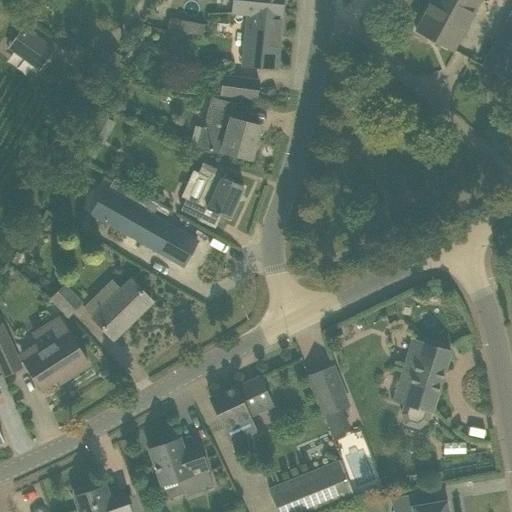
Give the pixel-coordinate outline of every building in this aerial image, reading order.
[(284,0),(233,0),(232,14),(246,15),(282,19),(282,17),(283,17),(284,0)] [(480,0),(432,0),(416,30),(453,50),(480,0)] [(277,69),(282,19),(246,15),(241,66),(277,69)] [(511,16),(489,60),(485,67),(497,74),(511,81),(511,16)] [(203,38),(205,25),(180,20),(178,33),(203,38)] [(28,56),(28,57),(39,65),(40,64),(41,64),(50,51),(49,51),(50,50),(51,50),(54,46),(24,25),(11,44),(26,55),(27,54),(28,56)] [(123,56),(107,47),(90,78),(105,87),(123,56)] [(493,82),(508,90),(511,82),(511,81),(497,74),(493,82)] [(223,75),(221,95),(257,99),(259,80),(223,75)] [(92,104),(76,95),(61,121),(77,130),(92,104)] [(189,145),(198,147),(222,154),(223,151),(252,158),(261,126),(232,118),(236,104),(212,98),(203,128),(194,125),(189,145)] [(196,204),(211,210),(230,218),(244,187),(222,177),(224,172),(202,163),(197,173),(207,177),(196,204)] [(176,275),(183,265),(197,241),(180,231),(107,189),(92,216),(119,231),(114,240),(176,275)] [(129,278),(120,287),(112,279),(85,306),(92,314),(90,317),(99,326),(100,324),(114,339),(126,326),(125,325),(130,320),(132,321),(152,301),(129,278)] [(52,298),(68,315),(81,303),(65,285),(52,298)] [(70,376),(89,364),(58,316),(32,334),(37,343),(20,353),(42,389),(67,372),(70,376)] [(0,324),(0,367),(0,368),(4,375),(22,367),(1,324),(0,324)] [(403,403),(405,403),(402,413),(405,423),(419,428),(428,421),(430,411),(432,411),(451,351),(412,339),(402,371),(412,374),(403,403)] [(335,364),(306,376),(320,410),(323,416),(351,405),(335,364)] [(224,427),(249,416),(271,406),(272,405),(259,377),(257,377),(237,387),(236,386),(211,398),(224,427)] [(180,438),(149,448),(162,485),(177,479),(188,496),(213,487),(198,442),(183,447),(180,438)] [(340,461),(269,489),(278,511),(313,511),(354,496),(340,461)] [(108,495),(105,485),(75,496),(80,511),(130,511),(123,489),(108,495)] [(394,511),(449,511),(447,500),(417,505),(415,493),(392,497),(394,511)]
